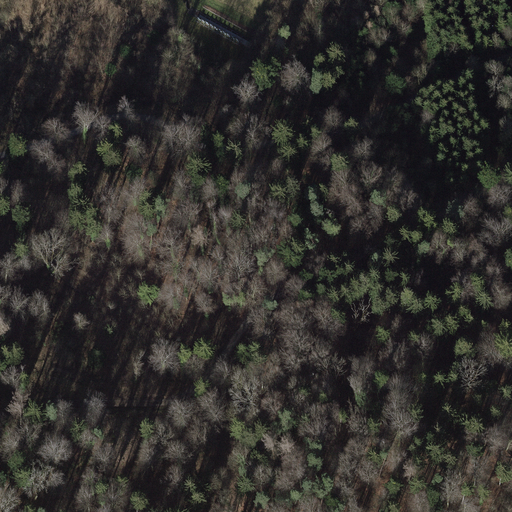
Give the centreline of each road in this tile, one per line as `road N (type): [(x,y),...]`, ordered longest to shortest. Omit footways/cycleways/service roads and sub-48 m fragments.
road 1 (track): [(0,412),(186,397),(267,301),(511,177)]
road 2 (track): [(511,57),(311,143),(220,151),(146,117),(113,115),(0,153)]
road 3 (track): [(0,356),(151,403)]
